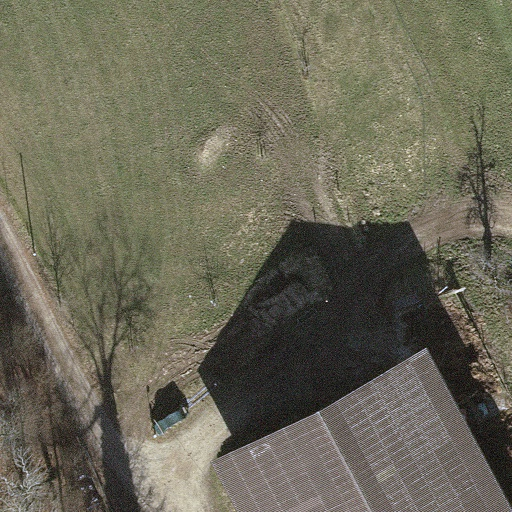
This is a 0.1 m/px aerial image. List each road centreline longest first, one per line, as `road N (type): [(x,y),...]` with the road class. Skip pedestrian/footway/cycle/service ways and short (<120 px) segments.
road 1 (track): [(511,216),(419,221),(318,339),(207,434),(164,494)]
road 2 (track): [(175,511),(82,406),(0,252)]
